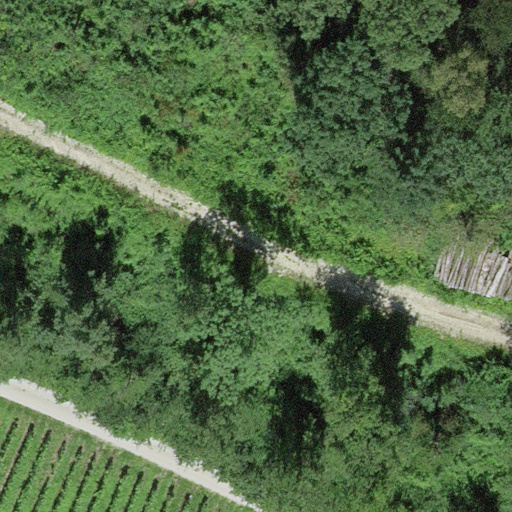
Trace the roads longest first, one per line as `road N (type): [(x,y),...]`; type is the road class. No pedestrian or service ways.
road 1 (track): [(511,328),(335,276),(0,118)]
road 2 (track): [(258,511),(0,399)]
